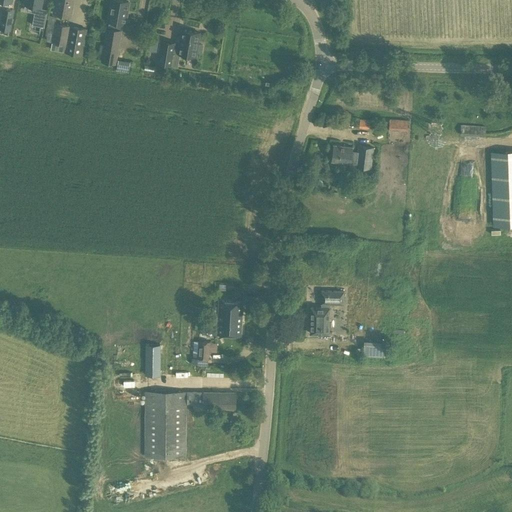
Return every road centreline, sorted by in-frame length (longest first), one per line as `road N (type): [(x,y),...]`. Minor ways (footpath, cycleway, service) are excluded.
road 1 (unclassified): [(256,511),(281,222),(320,67)]
road 2 (unclassified): [(320,67),(511,71)]
